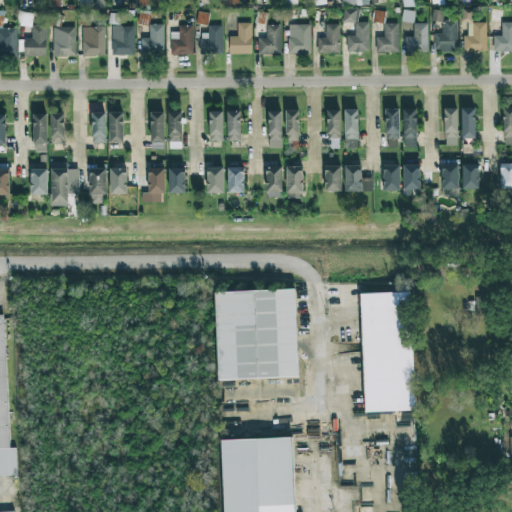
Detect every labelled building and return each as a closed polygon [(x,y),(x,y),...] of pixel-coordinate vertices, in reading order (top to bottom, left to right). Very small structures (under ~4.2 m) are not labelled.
[(79,0),(80,9),(92,7),(90,0),(79,0)] [(104,9),(104,0),(95,0),(95,8),(104,9)] [(369,23),(358,22),(358,9),(343,8),(342,22),(355,23),(354,36),(347,36),(346,51),(368,52),(369,23)] [(384,23),(385,12),(374,10),(373,22),(384,23)] [(486,51),(486,23),(472,23),(472,10),(461,10),(461,24),(467,24),(467,36),(464,36),(464,52),(486,51)] [(490,20),(501,21),(502,10),(491,10),(490,20)] [(209,13),(198,12),(197,24),(207,25),(209,13)] [(121,14),(110,13),(108,24),(119,26),(121,14)] [(61,26),(60,15),(50,15),(50,27),(61,26)] [(457,21),(442,21),(442,34),(434,34),(434,52),(457,51),(457,21)] [(511,51),(511,22),(502,23),(502,36),(493,36),(493,52),(511,51)] [(229,54),(251,54),(251,23),(237,23),(237,37),(229,37),(229,54)] [(427,52),(428,24),(413,23),(413,37),(405,37),(405,52),(427,52)] [(17,28),(1,28),(1,24),(0,24),(0,56),(16,57),(17,28)] [(163,24),(149,25),(149,38),(141,38),(141,53),(164,53),(163,24)] [(339,24),(326,25),(326,38),(317,38),(317,53),(340,53),(339,24)] [(398,24),(384,24),(384,37),(376,37),(376,53),(398,53),(398,24)] [(280,25),(266,25),(266,38),(258,38),(258,54),(281,53),(280,25)] [(310,25),(288,25),(288,53),(310,54),(310,25)] [(46,26),(32,26),(31,38),(23,38),(23,44),(19,44),(19,56),(46,56),(46,26)] [(134,55),(134,26),(111,27),(112,56),(134,55)] [(193,26),(178,26),(178,32),(170,33),(171,55),(193,54),(193,26)] [(222,26),(208,26),(208,33),(200,33),(200,54),(222,55),(222,26)] [(75,56),(75,27),(53,28),(53,56),(75,56)] [(105,56),(104,27),(82,28),(83,56),(105,56)] [(511,107),(503,108),(503,145),(511,144),(511,107)] [(458,109),(445,108),(444,145),(457,146),(458,109)] [(475,139),(475,108),(461,108),(462,139),(475,139)] [(399,109),(385,109),(385,139),(399,138),(399,109)] [(416,109),(403,109),(404,148),(417,147),(416,109)] [(299,110),(286,111),(286,141),(299,140),(299,110)] [(339,110),(327,110),(327,140),(332,140),(332,149),(340,148),(339,110)] [(344,148),(358,148),(357,110),(344,110),(344,148)] [(222,111),(209,112),(210,141),(223,141),(222,111)] [(240,142),(241,111),(227,111),(227,141),(240,142)] [(281,111),(268,111),(269,148),(282,148),(281,111)] [(164,112),(150,112),(150,141),(164,142),(164,112)] [(168,142),(172,142),(172,148),(181,148),(181,112),(168,112),(168,142)] [(50,114),(51,144),(65,143),(64,113),(50,114)] [(92,143),(106,143),(105,113),(92,113),(92,143)] [(110,143),(123,143),(123,113),(109,113),(110,143)] [(34,153),(47,153),(47,114),(34,114),(34,153)] [(458,164),(442,164),(442,189),(459,189),(458,164)] [(511,164),(500,164),(501,188),(511,188),(511,164)] [(420,165),(403,165),(404,194),(420,193),(420,165)] [(479,189),(478,165),(462,165),(462,189),(479,189)] [(303,198),(302,166),(286,167),(287,199),(303,198)] [(341,166),(324,166),(325,192),(341,192),(341,166)] [(345,192),(372,191),(372,178),(361,178),(361,166),(345,166),(345,192)] [(399,191),(399,166),(383,166),(383,191),(399,191)] [(224,193),(223,167),(207,168),(207,193),(224,193)] [(244,167),(227,167),(228,193),(244,193),(244,167)] [(282,167),(266,167),(266,197),(282,197),(282,167)] [(126,168),(110,169),(110,194),(127,194),(126,168)] [(165,169),(149,168),(149,203),(161,203),(161,194),(164,194),(165,169)] [(185,168),(168,168),(169,193),(185,193),(185,168)] [(9,169),(0,169),(0,194),(10,195),(9,169)] [(30,169),(31,195),(47,195),(47,169),(30,169)] [(68,204),(68,169),(52,169),(51,204),(68,204)] [(105,169),(89,169),(90,204),(106,204),(105,169)] [(460,196),(459,189),(442,190),(442,197),(460,196)] [(361,294),(364,412),(414,411),(411,292),(361,294)] [(475,316),(489,317),(489,297),(475,297),(475,316)] [(216,301),(298,298),(301,385),(220,388),(216,301)] [(0,320),(8,320),(12,455),(21,454),(23,479),(0,479),(0,320)] [(225,511),(223,449),(293,446),(296,511),(225,511)]
